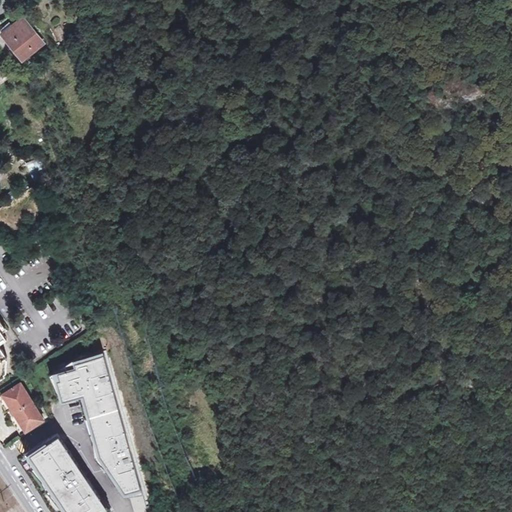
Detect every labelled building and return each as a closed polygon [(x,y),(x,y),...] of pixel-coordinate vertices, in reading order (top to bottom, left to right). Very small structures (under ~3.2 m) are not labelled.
[(13,31),(5,37),(24,61),(43,46),(24,22),(13,31)] [(5,37),(13,31),(9,27),(2,33),(5,37)] [(0,87),(14,78),(6,67),(0,71),(0,87)] [(102,356),(73,364),(75,373),(53,379),(60,404),(81,398),(99,459),(125,495),(141,491),(102,356)] [(15,414),(33,401),(22,384),(3,396),(10,406),(15,414)] [(7,408),(10,406),(3,396),(1,397),(7,408)] [(44,420),(33,401),(15,414),(20,422),(26,432),(44,420)] [(23,434),(26,432),(20,422),(17,424),(23,434)] [(57,441),(29,461),(63,511),(104,511),(105,511),(57,441)]
